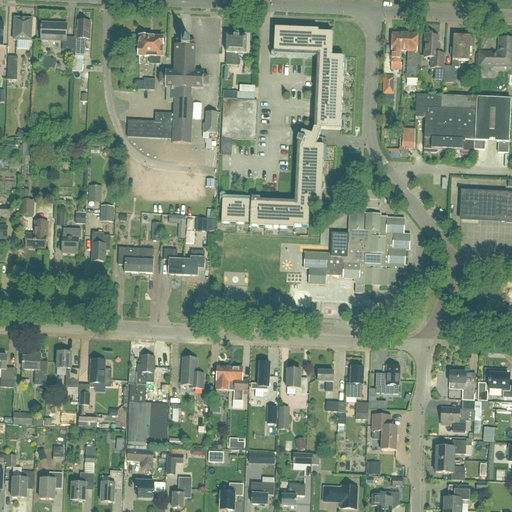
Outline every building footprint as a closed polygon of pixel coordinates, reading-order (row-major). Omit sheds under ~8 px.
[(31,43),(32,21),(15,20),(14,42),(31,43)] [(76,31),(75,40),(74,49),(74,53),(74,56),(84,57),(85,50),(86,41),(89,41),(90,24),(78,23),(77,31),(76,31)] [(42,25),(41,41),(42,41),(41,48),(62,48),(62,53),(74,53),(74,49),(75,40),(74,40),(74,39),(66,39),(66,26),(42,25)] [(319,34),(320,32),(276,30),(274,54),(321,56),(317,130),(325,131),(341,131),(345,59),(333,58),(334,35),(319,34)] [(400,64),(401,53),(404,53),(405,36),(392,35),(392,52),(391,64),(400,64)] [(405,36),(404,53),(408,53),(407,80),(418,80),(418,69),(418,68),(418,67),(418,57),(418,56),(416,56),(416,53),(418,53),(419,36),(405,36)] [(443,81),(444,68),(444,55),(439,55),(439,52),(439,46),(439,38),(436,38),(436,36),(425,36),(424,59),(430,59),(430,63),(431,63),(431,69),(435,70),(434,81),(443,81)] [(246,55),(246,38),(226,37),(226,55),(227,55),(226,67),(240,67),(240,60),(238,60),(238,54),(240,54),(239,55),(245,55),(246,55)] [(444,68),(443,81),(443,84),(454,84),(455,69),(458,69),(458,61),(469,62),(469,57),(471,57),(471,51),(470,51),(470,38),(453,37),(453,50),(451,50),(451,56),(452,56),(452,62),(452,68),(444,68)] [(163,47),(163,39),(149,38),(139,38),(139,48),(138,48),(138,58),(150,58),(150,66),(160,66),(160,58),(162,59),(163,47)] [(511,67),(511,38),(502,38),(502,54),(478,54),(478,67),(511,67)] [(128,123),(128,139),(173,141),(173,145),(191,146),(193,101),(191,101),(191,90),(203,91),(203,87),(209,87),(209,78),(204,78),(204,74),(195,74),(196,48),(194,48),(194,42),(190,42),(190,40),(182,40),(182,41),(177,41),(176,47),(175,47),(174,73),(166,73),(165,76),(160,76),(160,86),(165,86),(165,89),(171,89),(170,100),(175,100),(174,116),(156,115),(156,124),(128,123)] [(82,73),(83,58),(73,57),(72,73),(82,73)] [(17,82),(18,58),(8,58),(7,82),(17,82)] [(232,85),(233,70),(226,69),(225,84),(232,85)] [(384,78),(383,96),(393,96),(394,78),(384,78)] [(155,92),(155,81),(144,80),(143,92),(155,92)] [(224,100),(244,101),(244,94),(236,94),(223,93),(223,100),(224,100)] [(253,136),(254,108),(258,108),(258,102),(244,101),(224,100),(222,140),(256,142),(256,136),(253,136)] [(203,135),(203,140),(208,140),(208,135),(214,135),(214,137),(217,138),(218,115),(206,114),(206,125),(204,125),(204,135),(203,135)] [(297,143),(301,144),(301,147),(298,207),(252,205),(252,202),(223,201),(222,225),(250,226),(250,229),(294,231),(294,228),(309,229),(310,206),(322,206),(324,148),(319,148),(322,140),(325,131),(317,130),(315,137),(302,133),(300,139),(299,139),(297,143)] [(29,142),(31,136),(19,131),(16,138),(26,142),(29,143),(29,142)] [(403,131),(402,149),(414,150),(414,132),(403,131)] [(221,157),(232,157),(233,141),(222,140),(221,157)] [(29,178),(30,142),(29,142),(29,143),(26,142),(23,142),(22,178),(29,178)] [(102,188),(89,188),(89,204),(102,204),(102,188)] [(34,217),(34,202),(29,202),(29,192),(20,191),(20,202),(21,202),(20,217),(34,217)] [(508,197),(500,196),(463,194),(462,220),(506,222),(506,225),(511,224),(511,194),(508,195),(508,197)] [(0,207),(0,215),(9,216),(10,208),(0,207)] [(113,224),(113,208),(101,208),(100,224),(113,224)] [(64,228),(65,215),(57,214),(56,227),(64,228)] [(76,215),(76,225),(84,225),(85,215),(76,215)] [(348,236),(331,235),(330,256),(304,255),(304,271),(311,271),(310,278),(309,278),(308,287),(326,287),(326,277),(343,278),(342,280),(356,281),(355,295),(364,296),(364,285),(371,286),(371,287),(381,288),(381,286),(388,286),(388,288),(395,289),(396,275),(406,276),(407,267),(403,267),(403,259),(405,260),(405,252),(409,252),(410,236),(402,235),(402,228),(403,228),(404,220),(386,219),(380,219),(380,216),(380,217),(372,217),(372,215),(364,215),(364,217),(357,216),(357,215),(348,215),(348,236)] [(169,217),(169,224),(179,225),(179,228),(185,228),(186,221),(186,218),(169,217)] [(198,233),(206,233),(207,221),(199,221),(198,233)] [(47,237),(48,224),(35,223),(34,236),(26,236),(26,250),(45,251),(46,237),(47,237)] [(153,224),(152,243),(159,243),(160,225),(153,224)] [(80,240),(81,231),(63,230),(62,252),(78,252),(78,240),(80,240)] [(110,253),(111,237),(104,237),(104,234),(92,234),(92,246),(93,246),(92,263),(105,264),(106,253),(110,253)] [(139,262),(138,275),(153,276),(154,251),(140,250),(140,251),(139,262)] [(139,262),(140,251),(119,251),(118,267),(125,267),(124,275),(138,275),(139,262)] [(183,277),(183,263),(177,262),(177,252),(164,252),(164,262),(169,262),(169,277),(183,277)] [(198,278),(198,271),(204,271),(204,254),(191,253),(190,263),(183,263),(183,277),(198,278)] [(78,390),(78,388),(79,371),(71,370),(71,355),(57,354),(56,370),(66,371),(65,389),(78,390)] [(40,364),(40,356),(32,356),(32,359),(23,359),(23,372),(35,373),(34,387),(46,388),(47,364),(40,364)] [(14,390),(14,382),(15,370),(6,370),(7,358),(0,357),(0,372),(1,372),(1,379),(0,389),(14,390)] [(130,404),(145,405),(146,384),(153,385),(155,359),(141,358),(141,367),(138,367),(137,386),(131,386),(130,404)] [(203,391),(204,376),(196,375),(197,361),(183,360),(182,387),(188,387),(188,390),(203,391)] [(104,389),(111,389),(112,371),(105,371),(105,362),(91,362),(89,390),(95,390),(95,386),(104,386),(104,389)] [(270,365),(259,364),(258,386),(251,385),(251,391),(256,391),(255,399),(264,399),(264,394),(268,395),(268,389),(269,389),(270,365)] [(376,375),(375,395),(398,396),(398,387),(399,387),(400,368),(387,367),(386,376),(376,375)] [(229,392),(230,369),(217,368),(216,382),(216,392),(228,393),(228,392),(229,392)] [(230,369),(229,392),(234,393),(233,402),(242,403),(242,393),(247,393),(247,382),(242,382),(242,370),(230,369)] [(363,386),(364,370),(351,369),(350,385),(345,385),(345,399),(362,400),(362,386),(363,386)] [(307,397),(307,384),(300,383),(301,372),(287,371),(287,390),(295,390),(295,397),(307,397)] [(511,388),(508,389),(509,376),(500,376),(500,371),(485,371),(484,382),(489,383),(489,391),(503,391),(503,400),(511,400),(511,388)] [(333,384),(333,383),(333,373),(318,373),(318,383),(326,384),(325,393),(332,394),(333,384)] [(465,385),(466,375),(450,374),(449,385),(456,385),(455,391),(468,392),(468,396),(474,396),(475,385),(465,385)] [(486,392),(478,392),(478,402),(487,403),(488,393),(486,392)] [(91,395),(80,395),(79,407),(84,407),(90,408),(91,395)] [(326,413),(338,414),(338,404),(326,403),(326,413)] [(369,403),(368,410),(386,411),(386,403),(369,403)] [(442,411),(441,426),(449,426),(450,425),(454,425),(453,435),(465,436),(465,413),(474,413),(475,403),(462,403),(461,412),(459,412),(442,411)] [(130,412),(129,444),(166,446),(168,406),(145,405),(130,404),(129,412),(130,412)] [(220,415),(221,405),(210,404),(210,414),(220,415)] [(368,410),(368,405),(356,404),(355,421),(368,422),(368,410)] [(276,426),(277,409),(268,408),(267,425),(276,426)] [(288,432),(289,410),(279,409),(278,431),(288,432)] [(32,426),(32,415),(13,414),(13,426),(32,426)] [(62,416),(62,427),(75,428),(76,416),(62,416)] [(396,453),(397,429),(390,429),(391,418),(373,417),(372,433),(382,434),(381,452),(396,453)] [(97,429),(97,420),(79,419),(78,428),(97,429)] [(484,443),(494,444),(494,431),(485,431),(484,443)] [(436,462),(454,463),(454,456),(471,457),(472,441),(466,440),(466,443),(452,443),(452,450),(436,449),(436,462)] [(304,441),(296,443),(297,451),(305,450),(304,441)] [(153,471),(154,448),(128,447),(127,463),(141,463),(141,470),(153,471)] [(95,465),(95,449),(86,448),(85,465),(95,465)] [(63,463),(64,449),(54,449),(53,463),(63,463)] [(209,454),(208,464),(223,465),(223,454),(209,454)] [(312,456),(293,455),(292,466),(311,467),(312,456)] [(183,456),(182,456),(167,456),(166,476),(175,477),(176,465),(183,465),(183,456)] [(259,456),(259,465),(274,465),(274,457),(259,456)] [(312,456),(311,467),(312,467),(312,466),(319,467),(320,456),(312,456)] [(16,469),(16,457),(7,457),(7,464),(7,469),(16,469)] [(453,469),(454,463),(436,462),(435,474),(451,475),(451,482),(464,483),(465,469),(453,469)] [(34,490),(35,474),(21,474),(21,481),(12,481),(11,500),(26,501),(27,489),(34,490)] [(122,491),(122,479),(122,474),(110,474),(110,486),(102,485),(101,504),(114,505),(115,490),(122,491)] [(49,475),(49,482),(41,482),(40,486),(40,501),(54,502),(55,491),(62,492),(62,476),(49,475)] [(93,490),(94,477),(80,476),(80,486),(72,486),(71,503),(85,504),(85,490),(93,490)] [(173,511),(183,511),(184,501),(191,501),(192,481),(179,481),(179,496),(173,496),(173,511)] [(154,491),(154,484),(136,484),(136,491),(139,491),(139,501),(154,502),(154,491)] [(273,497),(274,486),(251,485),(251,496),(252,496),(252,507),(267,507),(268,497),(273,497)] [(242,498),(243,486),(229,486),(229,495),(220,494),(220,496),(218,496),(218,503),(220,503),(219,511),(233,511),(234,497),(242,498)] [(305,499),(305,486),(291,486),(291,491),(288,491),(288,497),(282,497),(281,508),(296,509),(297,498),(305,499)] [(444,500),(443,511),(461,511),(462,506),(469,506),(470,501),(470,488),(455,487),(455,500),(444,500)] [(356,511),(357,489),(342,488),(342,490),(324,489),(323,503),(341,504),(341,511),(356,511)] [(400,507),(400,495),(387,494),(387,499),(380,499),(380,497),(372,497),(372,508),(379,508),(378,511),(391,511),(392,507),(400,507)]
